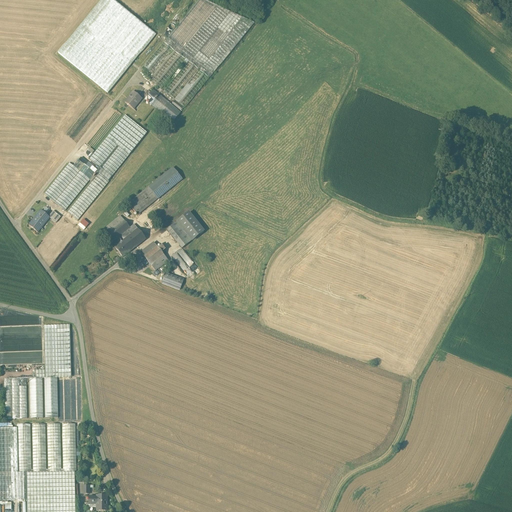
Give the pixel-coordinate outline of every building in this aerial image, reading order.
[(142,23),(113,0),(101,0),(58,54),(108,94),(156,35),(153,33),(142,23)] [(161,0),(142,23),(153,33),(179,0),(161,0)] [(204,0),(199,0),(165,43),(164,42),(144,68),(155,77),(151,82),(162,91),(186,60),(189,62),(210,79),(255,24),(204,0)] [(189,62),(164,93),(185,110),(210,79),(189,62)] [(153,91),(145,101),(151,107),(160,96),(153,91)] [(133,93),(130,98),(131,98),(126,104),(136,113),(133,110),(138,103),(139,104),(140,104),(140,103),(142,100),(142,101),(142,100),(133,93)] [(181,114),(160,96),(151,107),(173,124),(181,114)] [(184,110),(174,102),(172,105),(182,112),(184,110)] [(125,117),(90,160),(100,169),(135,125),(125,117)] [(137,126),(102,170),(112,178),(147,134),(137,126)] [(74,168),(69,164),(44,195),(65,212),(93,177),(94,178),(96,176),(95,176),(97,173),(88,166),(86,168),(79,162),(74,168)] [(99,174),(67,214),(78,222),(109,183),(99,174)] [(149,188),(129,204),(129,203),(128,204),(129,204),(128,205),(138,216),(140,214),(140,215),(141,214),(140,214),(158,200),(156,197),(157,197),(156,196),(155,196),(151,191),(152,191),(151,190),(151,191),(149,188)] [(41,211),(37,216),(38,217),(34,223),(33,223),(40,228),(46,221),(47,222),(50,219),(49,218),(46,216),(48,214),(45,211),(43,213),(41,211)] [(61,218),(54,212),(49,218),(50,219),(56,224),(61,218)] [(204,232),(189,213),(177,222),(192,241),(204,232)] [(120,217),(103,231),(113,242),(116,240),(120,237),(130,229),(130,228),(120,217)] [(40,228),(33,223),(34,223),(33,222),(29,226),(38,234),(42,229),(40,228)] [(192,242),(177,223),(167,231),(182,249),(192,242)] [(130,229),(120,237),(124,241),(138,230),(134,225),(130,228),(130,229)] [(120,244),(115,248),(123,258),(146,240),(138,230),(124,241),(120,244)] [(154,243),(141,253),(145,258),(149,263),(152,267),(165,257),(162,253),(154,243)] [(176,254),(172,258),(180,268),(182,266),(184,268),(186,266),(193,274),(199,270),(191,261),(183,252),(178,256),(176,254)] [(165,257),(152,267),(155,272),(168,261),(165,257)] [(184,281),(166,274),(162,284),(180,291),(184,281)] [(70,326),(44,327),(46,371),(33,371),(33,379),(57,379),(71,378),(70,326)] [(27,379),(4,380),(5,420),(28,419),(27,379)] [(33,379),(29,379),(30,419),(44,419),(43,379),(33,379)] [(57,379),(45,379),(45,419),(58,419),(57,379)] [(31,471),(31,425),(17,425),(19,474),(30,474),(32,474),(31,471)] [(46,425),(33,425),(33,471),(31,471),(32,474),(75,473),(77,473),(75,425),(62,425),(63,470),(61,470),(60,425),(47,425),(48,470),(46,470),(46,425)] [(32,474),(30,474),(19,474),(12,474),(11,429),(0,429),(0,501),(27,501),(27,511),(75,511),(75,473),(32,474)] [(107,497),(97,497),(97,498),(89,498),(89,505),(89,504),(97,504),(97,509),(97,511),(107,511),(107,497)]
